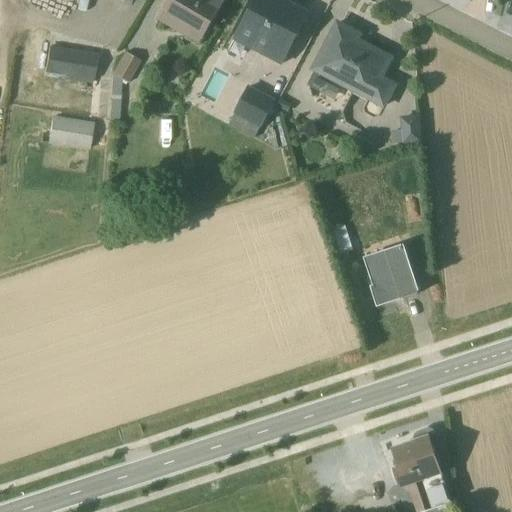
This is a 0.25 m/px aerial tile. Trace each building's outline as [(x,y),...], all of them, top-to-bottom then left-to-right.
[(167,0),(155,20),(198,45),(223,2),(219,0),(167,0)] [(280,67),(308,14),(281,0),(254,0),(233,42),(280,67)] [(338,25),(336,25),(311,72),(384,111),(398,85),(381,77),(390,59),(356,41),(359,36),(338,25)] [(44,78),(92,85),(95,60),(48,53),(44,78)] [(108,125),(116,126),(118,114),(120,82),(127,85),(139,63),(123,54),(111,75),(108,125)] [(247,88),(228,126),(253,140),(259,129),(260,129),(275,102),(247,88)] [(403,118),(403,142),(420,142),(420,119),(403,118)] [(51,123),(48,148),(88,153),(91,127),(51,123)] [(351,251),(344,227),(332,231),(340,255),(351,251)] [(384,252),(363,259),(372,287),(369,287),(376,308),(417,295),(401,247),(385,253),(384,252)] [(407,488),(415,511),(426,511),(450,503),(434,458),(439,453),(439,450),(434,434),(432,431),(429,430),(425,430),(417,433),(415,435),(413,439),(413,442),(403,446),(405,451),(394,455),(398,468),(393,470),(400,490),(400,491),(407,488)]
